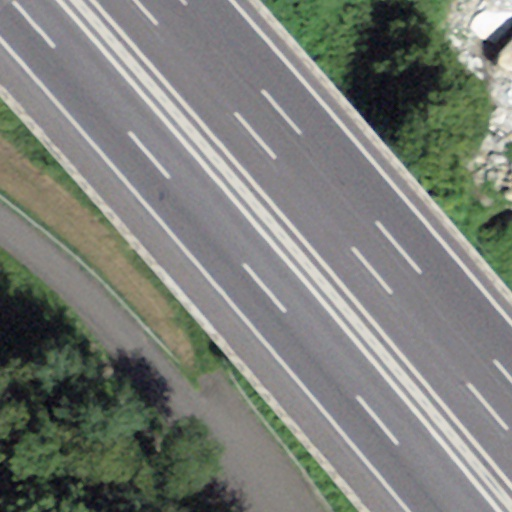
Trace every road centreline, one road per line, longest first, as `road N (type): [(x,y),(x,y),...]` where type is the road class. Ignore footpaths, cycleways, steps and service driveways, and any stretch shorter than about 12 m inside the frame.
road 1 (motorway): [(5,0),(446,511)]
road 2 (motorway): [(511,445),(131,0)]
road 3 (unclassified): [(0,223),(107,322),(256,511)]
